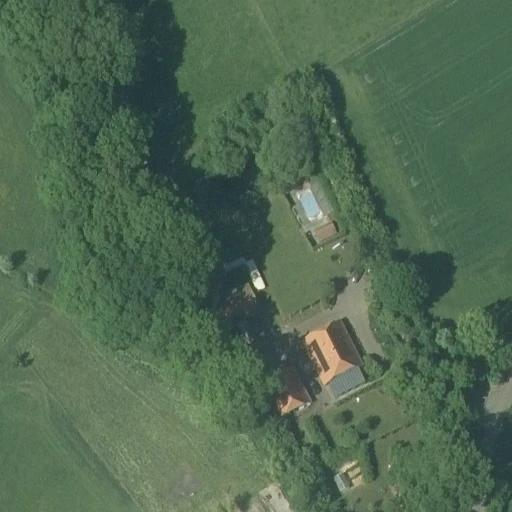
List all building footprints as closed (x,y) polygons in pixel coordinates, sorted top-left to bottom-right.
[(136,136),(121,150),(140,171),(156,157),(136,136)] [(312,234),(315,241),(317,246),(336,237),(330,226),(312,234)] [(186,291),(189,299),(192,308),(205,339),(226,330),(222,322),(255,308),(248,294),(219,306),(216,298),(209,281),(186,291)] [(322,389),(361,369),(338,327),(300,347),(322,389)] [(292,368),(287,371),(257,385),(276,423),(311,406),(292,368)]
